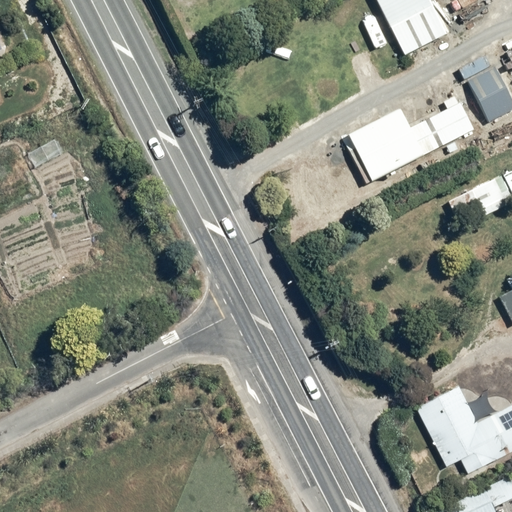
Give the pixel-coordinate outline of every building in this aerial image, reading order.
[(433,9),(428,0),(377,0),(406,54),(451,31),(438,6),(433,9)] [(367,181),(477,127),(490,121),(511,110),(511,99),(495,64),(469,77),(477,93),(463,100),(405,129),(395,110),(344,135),(367,181)] [(511,200),(511,196),(498,173),(449,202),(466,229),(511,200)] [(511,323),(511,277),(493,287),(511,324),(511,323)] [(511,403),(476,423),(457,386),(414,408),(444,466),(460,458),(467,473),(511,449),(511,403)] [(492,511),(490,509),(511,497),(511,478),(483,493),(480,488),(430,511),(492,511)]
